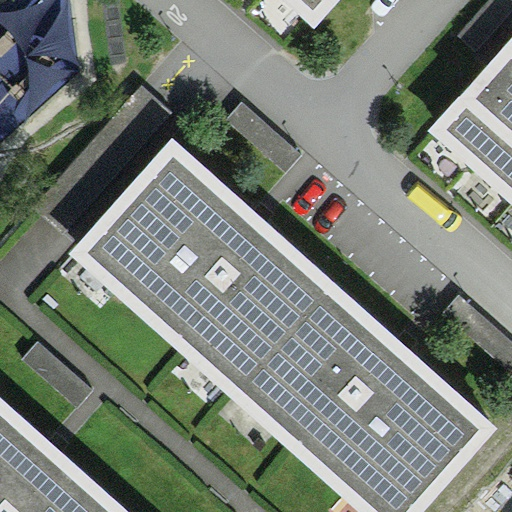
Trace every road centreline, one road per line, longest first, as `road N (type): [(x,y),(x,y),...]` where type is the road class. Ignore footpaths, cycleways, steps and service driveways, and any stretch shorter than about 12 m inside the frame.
road 1 (residential): [(511,285),(319,128)]
road 2 (residential): [(319,128),(170,0)]
road 3 (residential): [(430,0),(319,128)]
